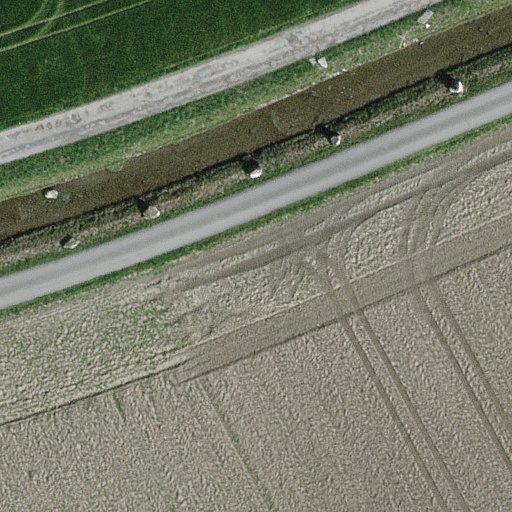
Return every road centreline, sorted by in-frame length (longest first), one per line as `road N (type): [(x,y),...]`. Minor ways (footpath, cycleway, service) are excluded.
road 1 (unclassified): [(511,97),(108,260),(0,294)]
road 2 (track): [(0,148),(141,107),(424,0)]
